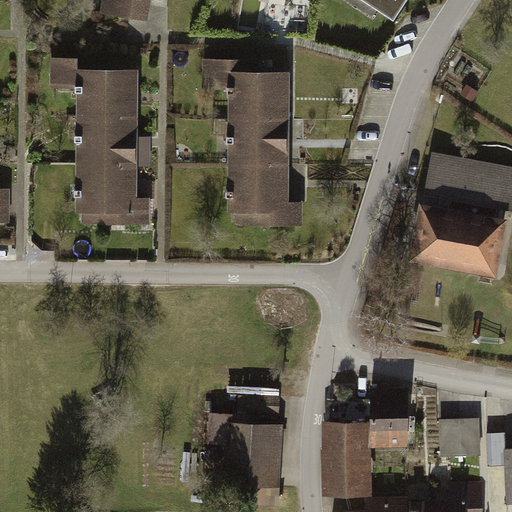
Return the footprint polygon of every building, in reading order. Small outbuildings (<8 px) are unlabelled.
[(153,0),(103,0),(102,12),(151,19),(153,0)] [(361,0),(394,20),(406,0),(361,0)] [(76,58),(50,58),(50,88),(73,88),(73,226),(151,226),(151,197),(139,197),(139,69),(76,69),(76,58)] [(289,201),(289,70),(246,70),(246,60),(202,60),(202,91),(227,91),(227,229),(307,229),(307,201),(289,201)] [(451,212),(424,207),(415,255),(494,270),(503,221),(499,220),(501,206),(511,208),(511,167),(434,153),(427,193),(454,197),(451,212)] [(0,224),(14,225),(14,189),(0,188),(0,224)] [(410,415),(372,416),(372,446),(410,446),(410,415)] [(287,422),(231,418),(226,484),(283,488),(287,422)] [(480,420),(436,422),(438,462),(482,461),(480,420)] [(372,422),(323,422),(322,495),(371,495),(372,422)] [(511,450),(502,451),(505,505),(511,505),(511,450)] [(406,504),(405,511),(485,511),(485,485),(452,486),(452,503),(406,504)] [(366,511),(405,511),(406,504),(408,499),(367,499),(366,511)]
